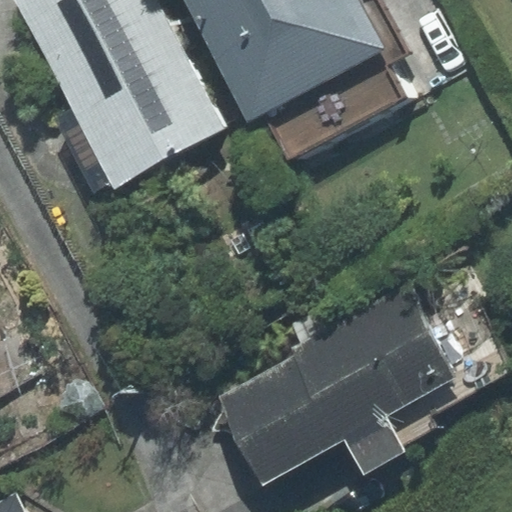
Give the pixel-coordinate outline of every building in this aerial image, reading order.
[(251,122),(180,0),(35,0),(143,185),(251,122)] [(419,42),(396,0),(225,0),(288,113),(419,42)] [(0,249),(8,245),(0,229),(0,249)] [(485,382),(433,285),(249,382),(301,479),(485,382)] [(37,511),(29,496),(1,511),(37,511)]
